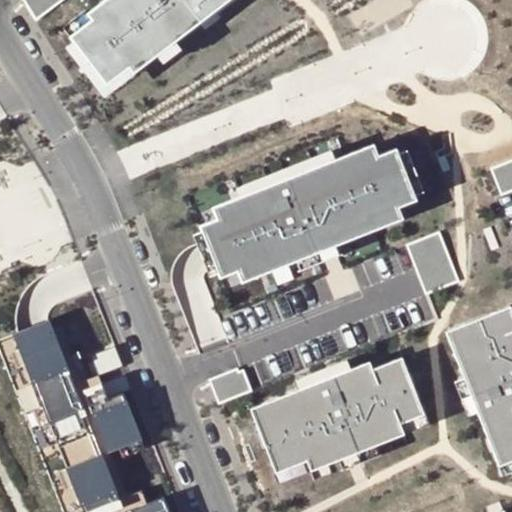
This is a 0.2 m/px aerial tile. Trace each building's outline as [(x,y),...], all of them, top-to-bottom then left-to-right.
[(27,0),(38,16),(58,0),(27,0)] [(71,33),(108,81),(130,64),(135,70),(202,18),(206,24),(221,13),(212,2),(215,0),(101,0),(89,10),(93,16),(71,33)] [(219,215),(201,222),(222,274),(239,267),(244,278),(405,214),(400,203),(418,196),(398,144),(380,151),(375,140),(288,174),(285,168),(269,174),(272,181),(214,203),(219,215)] [(503,190),(511,186),(511,155),(492,163),(503,190)] [(408,240),(427,289),(460,276),(441,227),(408,240)] [(492,439),(501,461),(511,456),(511,300),(447,327),(473,391),(466,394),(473,410),(479,407),(492,439)] [(16,330),(87,511),(100,511),(124,502),(55,327),(50,316),(16,330)] [(55,327),(124,502),(100,511),(116,511),(149,499),(143,486),(128,492),(110,447),(109,448),(86,389),(87,389),(88,391),(95,388),(95,386),(104,382),(103,378),(101,371),(100,371),(99,370),(90,374),(81,354),(82,353),(80,347),(72,350),(62,324),(55,327)] [(101,371),(125,362),(117,341),(92,351),(99,370),(100,371),(101,371)] [(318,378),(252,404),(277,468),(308,456),(312,466),(406,429),(401,418),(426,409),(403,353),(374,364),(371,357),(335,371),(332,365),(316,371),(318,378)] [(211,375),(220,399),(253,386),(245,365),(240,367),(239,363),(211,375)] [(124,388),(134,384),(127,369),(103,378),(104,382),(95,386),(95,388),(88,391),(87,389),(86,389),(109,448),(110,447),(143,434),(124,388)] [(402,419),(406,429),(430,420),(426,409),(402,419)] [(308,456),(277,468),(281,478),(312,466),(308,456)] [(511,456),(501,461),(504,469),(511,466),(511,456)] [(173,511),(166,493),(149,499),(116,511),(173,511)]
